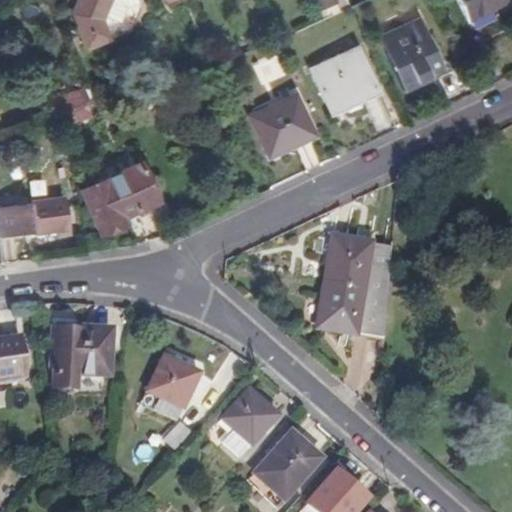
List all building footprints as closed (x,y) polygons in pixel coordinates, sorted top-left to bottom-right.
[(73,0),(71,6),(87,42),(110,33),(101,14),(103,9),(119,15),(125,0),(73,0)] [(314,0),(319,11),(335,3),(333,0),(314,0)] [(509,0),(453,0),(464,22),(509,0)] [(431,46),(420,22),(417,22),(380,39),(403,88),(447,67),(435,44),(431,46)] [(373,90),(354,50),(310,71),(328,110),(373,90)] [(262,86),(282,76),(271,54),(251,63),(262,86)] [(312,136),(295,97),(249,118),(267,157),(312,136)] [(68,113),(71,132),(103,121),(97,103),(68,113)] [(147,180),(141,165),(81,192),(99,234),(117,226),(115,221),(135,212),(140,218),(158,210),(159,212),(190,197),(176,168),(147,180)] [(63,200),(0,207),(0,235),(66,229),(63,200)] [(321,286),(384,295),(387,246),(327,237),(321,286)] [(315,332),(380,341),(384,295),(321,286),(315,332)] [(70,395),(101,397),(103,378),(106,332),(49,328),(45,368),(50,368),(49,389),(70,391),(70,395)] [(0,381),(25,377),(21,339),(0,342),(0,381)] [(146,412),(170,424),(177,410),(178,411),(195,375),(160,358),(144,394),(153,399),(146,412)] [(222,445),(239,460),(251,447),(277,417),(246,390),(219,419),(233,432),(222,445)] [(278,504),(317,461),(287,435),(250,478),(278,504)] [(351,511),(363,499),(332,472),(304,504),(312,511),(351,511)]
